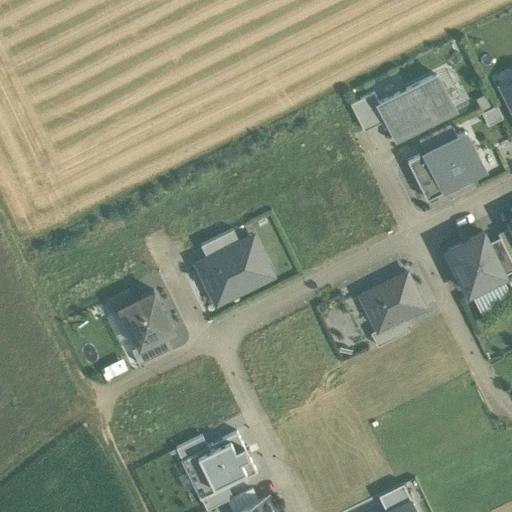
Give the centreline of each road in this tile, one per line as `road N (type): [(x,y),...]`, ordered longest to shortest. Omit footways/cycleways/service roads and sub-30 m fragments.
road 1 (residential): [(415,232),(210,332)]
road 2 (residential): [(511,415),(500,407),(415,232)]
road 3 (track): [(0,216),(89,403)]
road 4 (residential): [(299,511),(210,332)]
road 5 (residential): [(210,332),(89,403)]
road 6 (track): [(143,511),(89,403)]
